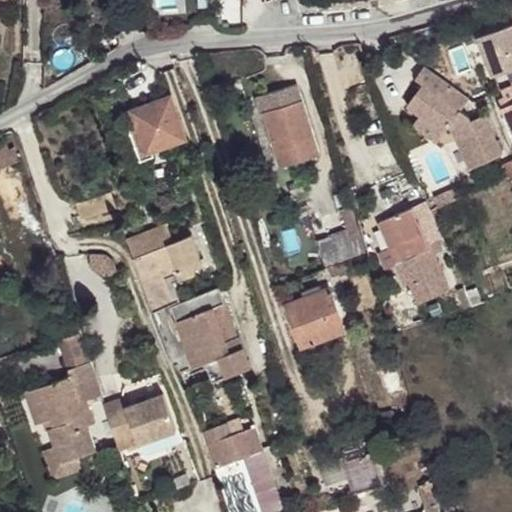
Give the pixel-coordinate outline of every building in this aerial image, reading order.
[(511,23),(461,42),(471,70),(488,64),(492,76),(511,68),(511,23)] [(461,110),(470,98),(426,65),(416,78),(423,83),(407,105),(420,114),(445,133),(449,127),(453,122),(457,125),(461,135),(456,138),(470,169),(503,154),(485,114),(471,120),(470,117),(461,110)] [(297,84),(257,97),(262,112),(263,112),(280,167),(319,154),(297,84)] [(511,85),(501,90),(508,105),(503,107),(507,116),(502,119),(508,132),(511,130),(511,85)] [(171,96),(133,109),(139,127),(137,127),(144,149),(147,148),(148,150),(152,149),(185,137),(171,96)] [(445,133),(420,114),(413,124),(438,142),(445,133)] [(453,122),(449,127),(452,129),(456,138),(461,135),(457,125),(453,122)] [(144,149),(137,127),(130,130),(140,161),(154,156),(152,149),(148,150),(147,148),(144,149)] [(2,150),(0,151),(0,169),(20,160),(14,147),(10,149),(8,146),(1,149),(2,150)] [(434,196),(438,207),(461,197),(456,187),(434,196)] [(111,192),(77,202),(82,219),(116,208),(111,192)] [(395,265),(401,262),(426,251),(423,241),(426,239),(427,243),(437,238),(440,237),(424,202),(379,222),(390,246),(378,252),(386,269),(395,265)] [(347,229),(348,232),(359,228),(351,206),(340,210),(347,229)] [(126,239),(133,257),(173,241),(167,223),(126,239)] [(348,232),(347,229),(328,236),(328,238),(318,242),(326,265),(366,251),(359,228),(348,232)] [(133,257),(153,311),(181,300),(174,282),(196,273),(194,267),(203,263),(192,234),(173,241),(133,257)] [(426,251),(401,262),(410,283),(419,303),(450,289),(435,254),(443,251),(437,238),(427,243),(426,239),(423,241),(426,251)] [(101,254),(90,254),(91,266),(106,277),(118,272),(112,260),(108,255),(101,254)] [(342,262),(330,266),(333,276),(346,272),(342,262)] [(401,262),(395,265),(405,286),(410,283),(401,262)] [(302,293),(304,298),(323,291),(321,286),(302,293)] [(219,287),(154,312),(174,366),(178,364),(180,372),(201,364),(203,370),(208,368),(213,381),(250,367),(238,336),(227,340),(214,307),(225,303),(219,287)] [(456,291),(464,309),(472,306),(464,287),(456,291)] [(304,298),(287,304),(302,345),(344,330),(329,289),(323,291),(304,298)] [(225,303),(214,307),(227,340),(238,336),(225,303)] [(71,310),(62,312),(65,322),(74,320),(71,310)] [(81,333),(58,340),(68,369),(91,361),(81,333)] [(102,395),(91,361),(68,369),(70,376),(26,391),(37,424),(43,422),(51,419),(54,427),(48,428),(54,446),(60,463),(78,457),(97,451),(88,425),(95,423),(87,400),(102,395)] [(125,397),(105,403),(120,450),(177,431),(164,392),(128,405),(125,397)] [(373,419),(375,431),(398,429),(397,417),(373,419)] [(238,418),(228,422),(233,434),(243,430),(238,418)] [(51,419),(43,422),(46,429),(48,428),(54,427),(51,419)] [(203,431),(215,463),(262,446),(255,426),(243,430),(233,434),(228,422),(203,431)] [(368,436),(341,444),(345,457),(323,464),(330,484),(349,478),(354,495),(383,485),(368,436)] [(330,439),(308,445),(312,457),(334,452),(330,439)] [(60,463),(54,446),(42,450),(52,480),(83,470),(78,457),(60,463)] [(262,446),(215,463),(232,511),(280,511),(284,511),(262,446)] [(0,479),(10,479),(0,449),(0,479)] [(132,485),(127,470),(117,474),(122,488),(132,485)] [(440,511),(433,481),(420,485),(428,511),(440,511)] [(459,511),(455,495),(443,499),(446,511),(459,511)]
